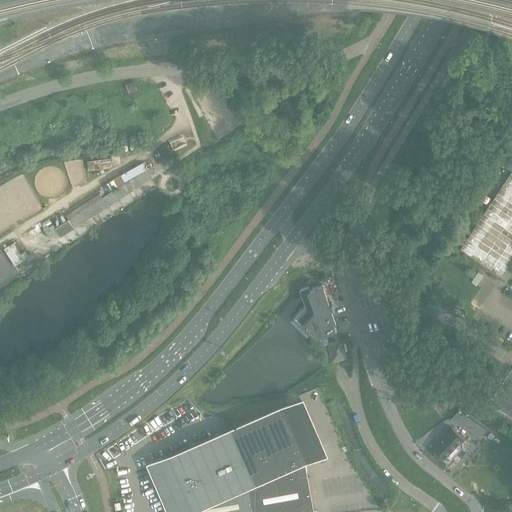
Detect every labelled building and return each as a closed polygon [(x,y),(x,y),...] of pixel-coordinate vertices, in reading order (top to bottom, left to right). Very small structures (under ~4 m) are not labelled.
[(147,169),(147,170),(151,176),(152,177),(157,174),(152,166),(151,167),(147,160),(135,167),(122,174),(113,178),(113,179),(105,184),(109,191),(117,186),(118,187),(133,177),(147,169)] [(73,226),(151,176),(147,170),(56,228),(60,235),(73,226)] [(511,172),(460,249),(501,277),(511,260),(511,238),(511,239),(511,238),(511,172)] [(43,228),(50,239),(55,236),(48,225),(43,228)] [(4,249),(15,266),(25,260),(14,242),(4,249)] [(311,289),(310,286),(309,285),(299,288),(301,293),(305,305),(296,315),(302,321),(302,323),(311,332),(317,338),(338,330),(331,310),(334,309),(332,304),(327,298),(322,285),(311,289)] [(504,341),(494,334),(491,338),(501,345),(504,341)] [(329,343),(329,344),(333,361),(346,358),(342,340),(329,343)] [(326,362),(333,361),(329,344),(321,346),(326,362)] [(511,368),(511,370),(489,402),(511,417),(511,368)] [(302,400),(238,428),(253,511),(305,511),(314,510),(304,453),(322,445),(302,400)] [(451,427),(432,448),(444,459),(463,438),(451,427)] [(253,511),(238,428),(154,464),(161,479),(158,480),(160,485),(163,484),(173,509),(190,502),(191,511),(253,511)]
